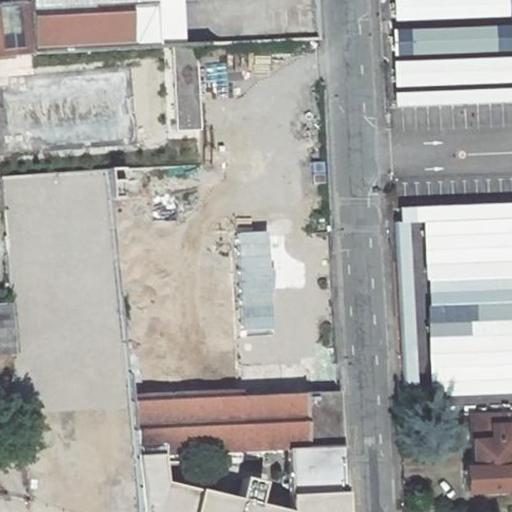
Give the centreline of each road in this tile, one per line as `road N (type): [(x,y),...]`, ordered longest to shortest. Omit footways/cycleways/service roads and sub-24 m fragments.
road 1 (residential): [(375,511),(349,0)]
road 2 (unknown): [(0,328),(41,324),(54,314),(43,212)]
